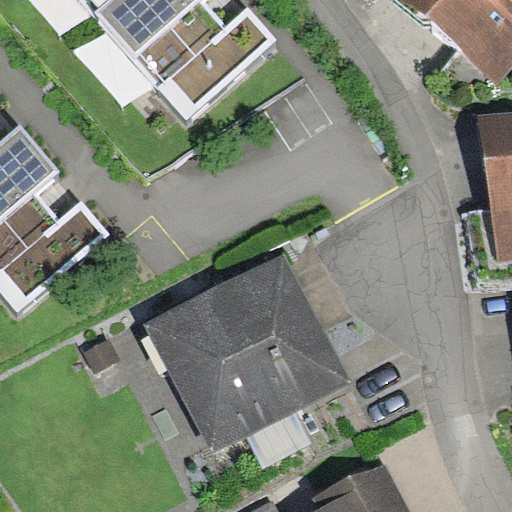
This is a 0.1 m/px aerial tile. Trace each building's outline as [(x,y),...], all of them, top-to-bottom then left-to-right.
[(105,0),(69,0),(86,18),(105,0)] [(253,41),(216,0),(105,0),(86,18),(172,113),(253,41)] [(511,0),(402,0),(491,71),(511,45),(511,0)] [(0,140),(10,132),(0,120),(0,140)] [(511,122),(488,125),(498,218),(511,216),(511,122)] [(92,228),(10,132),(0,140),(0,290),(7,299),(92,228)] [(154,327),(216,454),(356,386),(293,259),(154,327)] [(413,511),(389,466),(315,503),(319,511),(413,511)]
